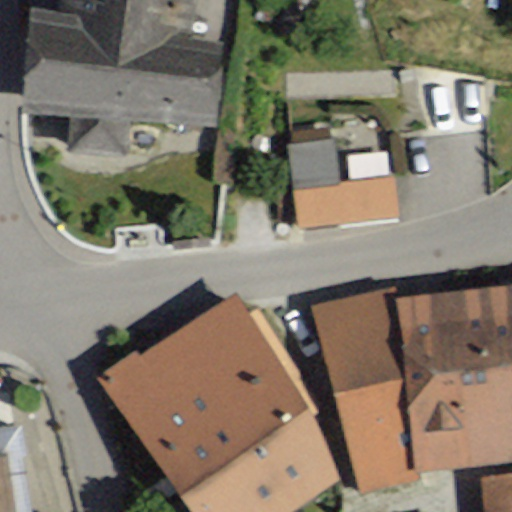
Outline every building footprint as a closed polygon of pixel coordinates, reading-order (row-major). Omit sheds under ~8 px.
[(190,44),(195,0),(69,0),(67,21),(190,44)] [(190,44),(67,21),(37,16),(32,108),(79,113),(76,144),(123,149),(126,121),(211,121),(220,47),(190,44)] [(337,141),(293,146),(303,231),(404,219),(399,178),(342,185),(337,141)] [(511,280),(401,295),(397,280),(315,300),(362,491),(425,476),(423,466),(511,455),(511,280)] [(284,511),(348,469),(231,298),(106,383),(194,511),(284,511)] [(0,511),(28,511),(18,427),(0,428),(0,511)] [(511,511),(511,479),(470,483),(472,511),(511,511)]
